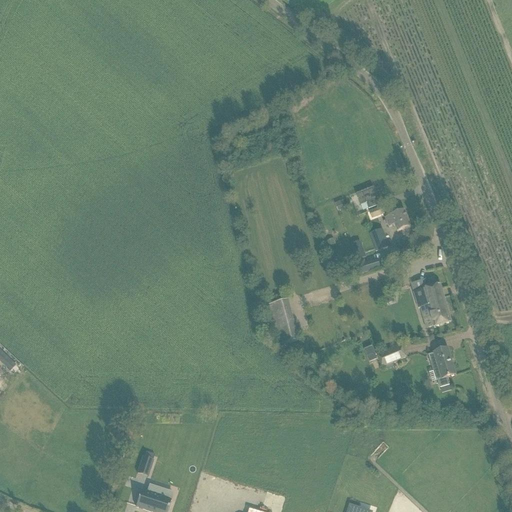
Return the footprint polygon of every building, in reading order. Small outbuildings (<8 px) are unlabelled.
[(375,195),(359,203),(361,208),(367,205),(369,211),(380,205),(375,195)] [(343,201),(335,204),(338,212),(339,212),(346,209),(345,207),(343,201)] [(369,211),(372,219),(381,216),(380,213),(382,212),(380,205),(369,211)] [(386,218),(389,227),(395,225),(397,232),(410,227),(404,211),(386,218)] [(371,234),(377,251),(389,247),(382,230),(371,234)] [(358,265),(361,274),(380,268),(378,259),(358,265)] [(410,285),(413,292),(418,309),(427,306),(434,328),(451,323),(440,284),(426,289),(424,280),(410,285)] [(266,305),(272,330),(277,329),(281,345),(299,340),(288,300),(266,305)] [(376,354),(382,368),(406,358),(401,344),(376,354)] [(430,356),(435,372),(439,371),(442,379),(438,380),(440,388),(450,385),(447,378),(456,375),(448,348),(434,353),(434,354),(430,356)] [(0,361),(9,372),(17,364),(2,349),(0,350),(0,361)] [(145,448),(143,455),(153,458),(155,451),(145,448)] [(143,482),(138,498),(168,507),(173,491),(164,488),(166,481),(151,477),(149,484),(143,482)]
